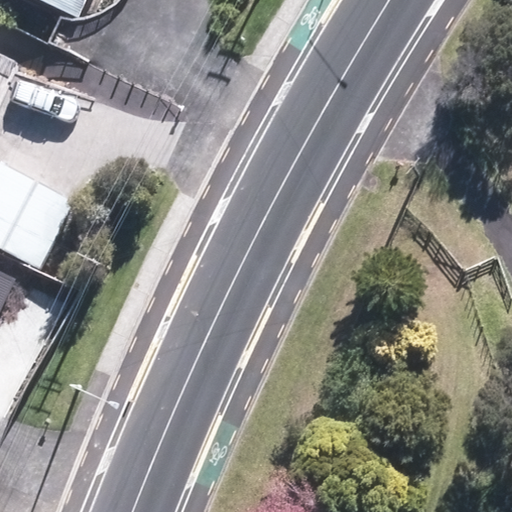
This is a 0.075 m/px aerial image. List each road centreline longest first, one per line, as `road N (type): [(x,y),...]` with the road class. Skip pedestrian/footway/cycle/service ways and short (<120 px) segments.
road 1 (secondary): [(400,0),(233,276),(138,511)]
road 2 (unknown): [(368,52),(450,172),(511,288)]
